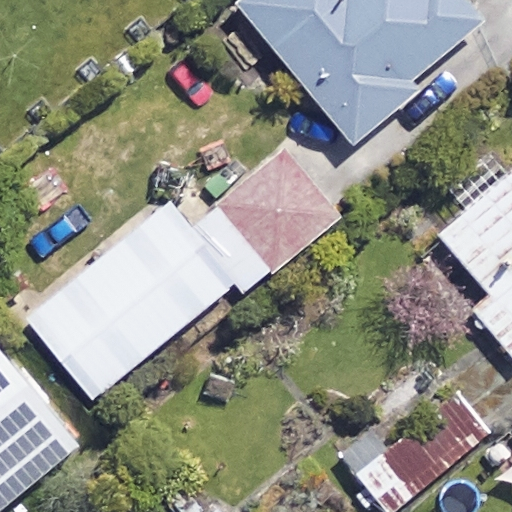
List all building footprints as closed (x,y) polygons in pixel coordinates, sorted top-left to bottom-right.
[(251,0),(241,9),(354,147),(416,96),(409,87),(477,31),(450,0),(251,0)] [(335,220),(282,154),(189,228),(167,200),(27,311),(96,399),(240,286),(245,292),(335,220)] [(511,175),(440,236),(491,296),(472,312),(511,358),(511,175)] [(0,349),(0,511),(6,511),(80,459),(0,349)] [(397,511),(499,437),(466,393),(348,481),(370,511),(397,511)]
